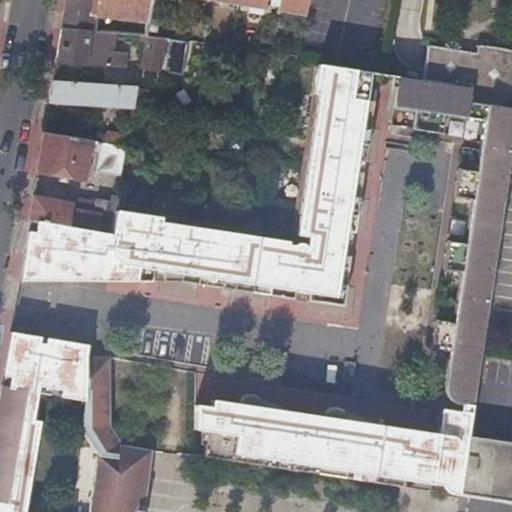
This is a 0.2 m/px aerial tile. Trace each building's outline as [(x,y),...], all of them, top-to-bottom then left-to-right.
[(61,27),(91,30),(93,21),(147,27),(151,0),(65,0),(65,4),(61,27)] [(210,0),(223,2),(223,0),(229,0),(238,1),(237,4),(251,6),(251,3),(293,10),(293,13),(305,15),(308,0),(210,0)] [(91,30),(61,27),(58,44),(56,53),(139,61),(143,35),(91,30)] [(159,73),(166,39),(146,35),(140,70),(159,73)] [(468,103),(511,109),(511,51),(497,47),(476,45),(476,47),(477,47),(476,53),(460,51),(461,46),(456,42),(450,41),(444,44),(443,48),(428,46),(422,81),(470,89),(468,103)] [(363,89),(365,73),(310,65),(287,224),(306,227),(303,249),(299,245),(295,244),(292,244),(289,246),(288,248),(254,243),(255,234),(232,231),(223,290),(289,300),(291,292),(304,295),(303,301),(339,307),(346,257),(338,256),(340,243),(341,232),(348,233),(350,233),(370,90),(363,89)] [(511,123),(511,109),(468,103),(470,89),(422,81),(393,77),(389,106),(412,110),(411,114),(409,130),(414,130),(417,109),(511,123)] [(48,102),(132,109),(135,86),(127,85),(52,80),(51,86),(50,89),(48,102)] [(511,147),(511,142),(511,123),(417,109),(414,130),(437,134),(439,119),(440,115),(482,121),(479,143),(511,147)] [(478,150),(479,143),(482,121),(440,115),(439,119),(478,124),(472,171),(475,172),(478,150)] [(125,146),(127,135),(107,132),(106,135),(102,135),(100,142),(125,146)] [(94,172),(120,176),(125,146),(100,142),(43,133),(36,172),(82,180),(87,152),(96,154),(94,172)] [(488,300),(510,154),(478,150),(475,172),(472,171),(456,169),(451,201),(467,203),(470,204),(464,244),(461,244),(445,242),(441,271),(456,273),(460,274),(457,296),(488,300)] [(109,234),(113,213),(117,194),(111,194),(109,200),(95,198),(94,203),(93,213),(69,209),(70,204),(32,197),(28,220),(109,234)] [(93,213),(94,203),(71,199),(70,204),(69,209),(93,213)] [(470,204),(467,203),(461,244),(464,244),(470,204)] [(177,283),(223,290),(232,231),(113,213),(109,234),(28,220),(19,280),(177,283)] [(341,232),(340,243),(347,244),(348,233),(341,232)] [(456,302),(457,296),(460,274),(456,273),(449,323),(453,324),(456,302)] [(291,292),(289,300),(303,301),(304,295),(291,292)] [(472,408),(487,307),(456,302),(453,324),(449,323),(434,321),(429,350),(445,353),(449,353),(445,383),(443,394),(446,398),(449,401),(456,405),(472,408)] [(46,399),(46,340),(45,339),(44,347),(36,345),(38,338),(9,334),(0,386),(0,396),(19,398),(20,399),(46,399)] [(85,400),(86,359),(86,347),(46,340),(46,399),(74,400),(85,400)] [(272,350),(270,362),(281,364),(283,352),(272,350)] [(440,382),(445,383),(449,353),(445,353),(440,382)] [(108,426),(108,360),(86,359),(85,400),(85,407),(81,428),(79,428),(77,439),(82,439),(72,511),(141,511),(150,451),(116,446),(108,426)] [(340,361),(338,372),(349,374),(352,363),(340,361)] [(77,439),(79,428),(62,424),(64,408),(72,409),(74,400),(46,399),(20,399),(19,398),(0,396),(0,414),(43,423),(45,426),(44,439),(68,442),(69,438),(77,439)] [(360,481),(369,425),(368,425),(338,421),(337,416),(336,412),(335,410),(334,410),(333,409),(327,410),(323,418),(283,412),(255,408),(255,406),(255,403),(254,400),(252,398),(250,397),(248,396),(245,397),(242,400),(239,406),(210,402),(209,408),(194,406),(193,429),(200,430),(205,431),(203,448),(201,459),(360,481)] [(255,408),(283,412),(250,397),(252,398),(254,400),(255,403),(255,406),(255,408)] [(85,407),(85,400),(74,400),(72,409),(64,408),(62,424),(79,428),(81,428),(85,407)] [(450,494),(459,494),(462,467),(464,457),(467,437),(471,414),(440,409),(436,436),(422,433),(420,448),(423,448),(421,461),(418,461),(418,464),(418,467),(419,470),(420,472),(421,474),(422,475),(424,477),(425,478),(427,478),(429,479),(429,480),(441,482),(441,483),(441,484),(442,484),(442,485),(442,486),(446,491),(450,494)] [(338,421),(368,425),(335,410),(336,412),(337,416),(338,421)] [(0,456),(39,461),(43,439),(44,439),(45,426),(43,423),(0,414),(0,456)] [(360,481),(401,486),(402,480),(405,458),(406,452),(409,431),(369,425),(360,481)] [(422,433),(409,431),(406,452),(405,458),(402,480),(429,484),(442,486),(442,485),(442,484),(441,484),(441,483),(441,482),(429,480),(429,479),(427,478),(425,478),(424,477),(422,475),(421,474),(420,472),(419,470),(418,467),(418,464),(418,461),(421,461),(423,448),(420,448),(422,433)] [(511,443),(491,440),(467,437),(464,457),(462,467),(459,494),(483,498),(511,503),(511,443)] [(0,511),(72,511),(82,439),(77,439),(69,438),(68,442),(44,439),(43,439),(39,461),(0,456),(0,511)]
